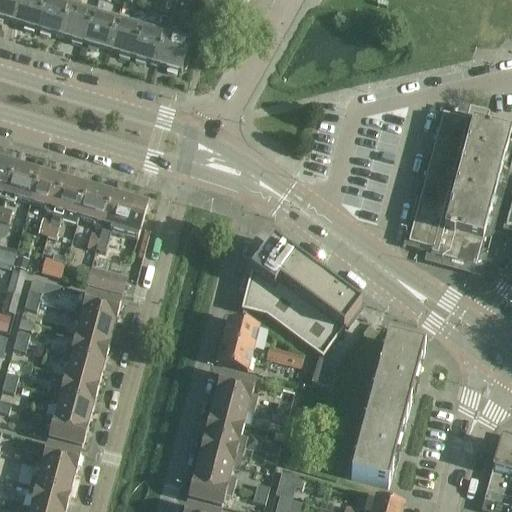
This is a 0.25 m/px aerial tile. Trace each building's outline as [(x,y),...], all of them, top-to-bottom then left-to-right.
[(21,0),(0,0),(0,24),(2,25),(3,23),(14,27),(21,0)] [(36,0),(21,0),(14,27),(24,30),(24,32),(33,35),(34,32),(38,33),(47,3),(46,3),(36,0)] [(47,3),(38,33),(41,34),(40,37),(49,40),(50,37),(61,41),(72,4),(73,0),(47,0),(46,3),(47,3)] [(72,4),(61,41),(72,44),(71,46),(81,49),(82,47),(85,48),(94,17),(79,13),(81,7),(72,4)] [(109,55),(120,18),(110,16),(109,21),(94,17),(85,48),(88,49),(87,51),(97,54),(98,52),(109,55)] [(133,62),(142,32),(127,27),(128,21),(120,18),(109,55),(120,58),(119,60),(128,63),(129,61),(133,62)] [(157,69),(168,33),(170,23),(162,21),(159,28),(144,24),(142,32),(133,62),(136,63),(135,65),(145,68),(145,66),(157,69)] [(168,33),(157,69),(167,72),(166,75),(176,78),(177,75),(181,76),(190,46),(174,41),(176,35),(168,33)] [(488,121),(469,116),(467,124),(443,117),(408,246),(431,252),(430,258),(475,270),(511,137),(486,131),(488,121)] [(0,164),(0,202),(5,204),(6,199),(16,169),(0,164)] [(6,199),(5,204),(14,207),(15,202),(30,206),(39,176),(16,169),(6,199)] [(39,176),(30,206),(46,211),(45,216),(53,218),(54,213),(64,183),(39,176)] [(51,225),(60,228),(61,224),(76,228),(79,221),(88,190),(64,183),(54,213),(53,218),(52,222),(51,225)] [(88,190),(79,221),(94,225),(92,230),(101,233),(102,228),(112,197),(88,190)] [(99,240),(94,254),(104,257),(110,235),(137,243),(147,208),(112,197),(102,228),(101,233),(99,240)] [(12,214),(2,211),(0,219),(0,224),(9,227),(12,214)] [(42,222),(37,237),(39,237),(46,239),(47,240),(51,225),(42,222)] [(51,225),(47,240),(56,242),(60,228),(51,225)] [(90,237),(86,252),(94,254),(99,240),(90,237)] [(251,276),(241,315),(265,321),(322,362),(361,311),(357,308),(273,245),(250,276),(251,276)] [(91,273),(86,289),(122,298),(127,282),(91,273)] [(60,290),(36,284),(31,282),(29,292),(41,295),(42,293),(58,297),(60,290)] [(28,295),(26,303),(39,306),(41,299),(28,295)] [(77,307),(75,316),(115,327),(120,305),(87,297),(84,309),(77,307)] [(26,303),(24,312),(36,316),(39,306),(26,303)] [(109,348),(115,327),(75,316),(73,325),(79,327),(76,339),(109,348)] [(222,345),(251,353),(258,330),(228,322),(222,345)] [(369,413),(406,423),(414,394),(416,395),(419,384),(416,383),(424,354),(412,351),(414,346),(396,333),(388,344),(369,413)] [(17,336),(15,344),(27,347),(29,340),(17,336)] [(104,368),(109,348),(76,339),(73,350),(66,348),(64,357),(104,368)] [(15,344),(13,353),(24,357),(27,347),(15,344)] [(222,345),(216,368),(246,375),(251,353),(222,345)] [(269,352),(266,364),(277,367),(280,354),(269,352)] [(280,354),(277,367),(301,373),(304,360),(290,356),(280,354)] [(98,389),(104,368),(64,357),(62,367),(68,368),(65,380),(98,389)] [(314,379),(311,387),(329,393),(338,370),(319,363),(314,379)] [(216,399),(256,409),(258,400),(251,398),(255,386),(222,377),(216,399)] [(6,378),(4,386),(16,389),(18,381),(6,378)] [(93,410),(98,389),(65,380),(62,392),(56,390),(53,399),(93,410)] [(4,386),(1,395),(14,398),(16,389),(4,386)] [(87,430),(93,410),(53,399),(51,408),(58,410),(55,421),(87,430)] [(256,409),(216,399),(211,419),(243,428),(247,416),(253,418),(256,409)] [(0,407),(0,416),(8,419),(10,411),(0,407)] [(279,407),(277,415),(289,418),(291,410),(279,407)] [(406,423),(369,413),(351,482),(388,492),(395,462),(398,463),(401,452),(398,451),(406,423)] [(277,415),(275,423),(287,426),(289,418),(277,415)] [(55,421),(48,419),(45,429),(52,430),(49,443),(82,452),(87,430),(55,421)] [(243,428),(211,419),(205,440),(245,451),(247,441),(240,440),(243,428)] [(245,451),(205,440),(200,461),(233,469),(236,458),(242,460),(245,451)] [(511,511),(511,510),(511,447),(501,445),(492,475),(492,476),(481,511),(511,511)] [(35,468),(42,470),(42,469),(75,478),(80,457),(48,448),(44,460),(38,458),(35,468)] [(268,448),(266,456),(278,460),(280,451),(268,448)] [(266,456),(264,465),(276,468),(278,460),(266,456)] [(233,469),(200,461),(194,481),(234,492),(236,483),(230,481),(233,469)] [(30,488),(69,499),(75,478),(42,469),(42,470),(39,481),(32,479),(30,488)] [(194,481),(189,503),(222,511),(225,499),(232,501),(234,492),(194,481)] [(35,511),(65,511),(69,499),(30,488),(27,497),(34,499),(31,511),(35,511)] [(257,489),(255,498),(267,501),(269,492),(257,489)] [(255,498),(253,506),(265,509),(267,501),(255,498)] [(371,511),(402,511),(404,508),(375,501),(371,511)]
